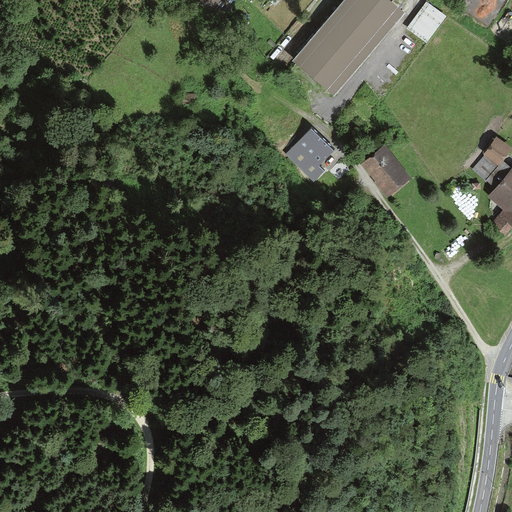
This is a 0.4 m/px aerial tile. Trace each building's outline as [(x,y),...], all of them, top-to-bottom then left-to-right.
[(226,0),(198,0),(213,14),(226,0)] [(405,16),(386,0),(348,0),(294,63),(336,98),(405,16)] [(331,147),(311,128),(288,152),(315,177),(323,168),(317,163),(331,147)] [(511,153),(511,151),(495,140),(484,155),(502,168),(511,153)] [(384,146),(364,163),(388,192),(408,175),(384,146)] [(511,172),(490,199),(506,212),(494,227),(507,237),(511,230),(511,172)]
